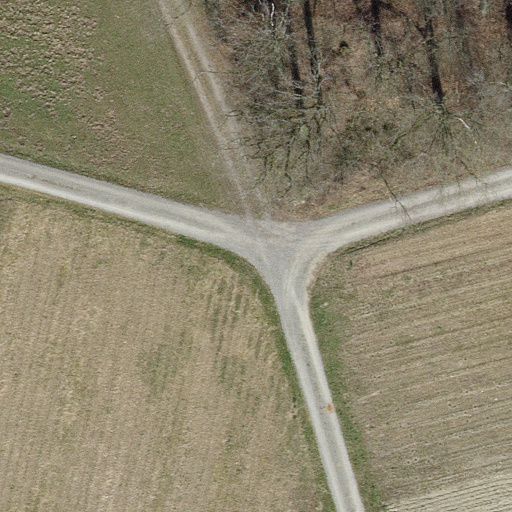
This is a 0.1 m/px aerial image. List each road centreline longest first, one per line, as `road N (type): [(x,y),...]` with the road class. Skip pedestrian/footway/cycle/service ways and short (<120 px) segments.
road 1 (track): [(347,511),(266,240),(0,168)]
road 2 (track): [(511,175),(266,240),(176,0)]
